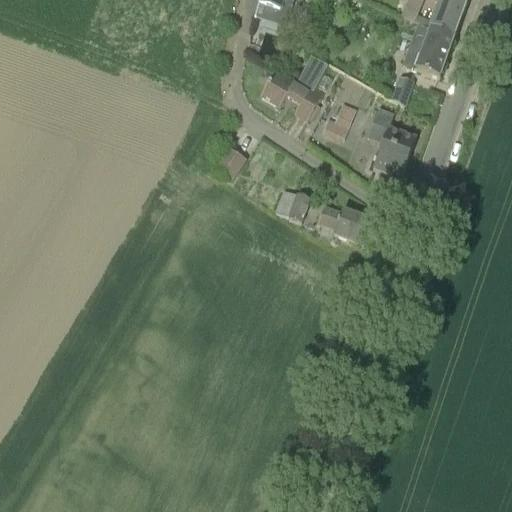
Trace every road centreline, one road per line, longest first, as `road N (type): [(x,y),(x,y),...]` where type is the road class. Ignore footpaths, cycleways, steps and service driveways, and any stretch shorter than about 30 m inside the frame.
road 1 (unclassified): [(414,224),(224,89),(245,0)]
road 2 (unclassified): [(315,511),(414,224)]
road 3 (unclassified): [(414,224),(488,0)]
